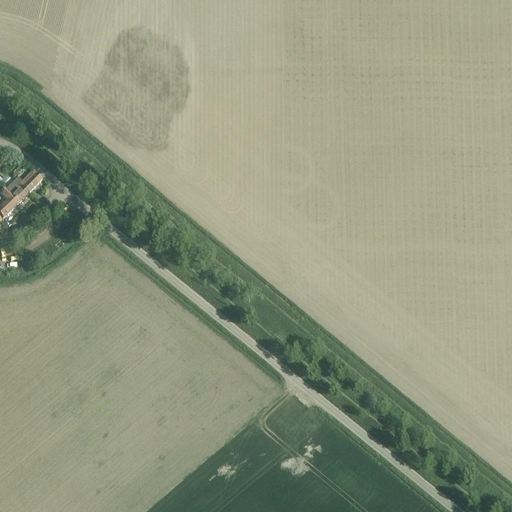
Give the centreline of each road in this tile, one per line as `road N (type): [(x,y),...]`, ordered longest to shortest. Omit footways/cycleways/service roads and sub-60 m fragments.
road 1 (track): [(0,83),(511,500)]
road 2 (tertiary): [(63,191),(455,511)]
